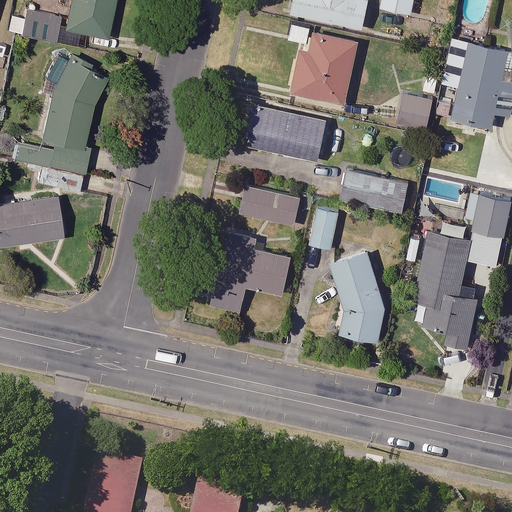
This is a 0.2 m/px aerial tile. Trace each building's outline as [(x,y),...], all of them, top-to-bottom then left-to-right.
[(74,0),(68,29),(111,39),(119,0),(74,0)] [(287,0),(286,8),(359,23),(363,0),(287,0)] [(410,0),(377,0),(377,2),(408,9),(410,0)] [(65,16),(28,8),(23,33),(60,40),(65,16)] [(355,34),(310,25),(306,44),(296,42),(286,88),(341,99),(355,34)] [(511,45),(465,34),(446,113),(489,124),(493,108),(508,112),(511,94),(511,45)] [(112,75),(72,56),(56,89),(45,139),(88,148),(98,103),(112,75)] [(425,124),(431,94),(400,87),(393,117),(425,124)] [(324,113),(250,97),(241,139),(315,155),(324,113)] [(56,147),(18,139),(15,156),(53,164),(56,147)] [(406,177),(344,163),(337,194),(399,207),(406,177)] [(83,190),(86,174),(44,165),(41,180),(83,190)] [(297,190),(242,178),(236,206),(291,218),(297,190)] [(509,194),(476,187),(468,223),(501,230),(509,194)] [(0,245),(68,236),(62,194),(0,202),(0,245)] [(336,207),(315,202),(306,239),(328,243),(336,207)] [(468,232),(424,223),(408,294),(424,297),(419,319),(444,325),(442,336),(464,341),(475,292),(456,288),(468,232)] [(253,231),(224,225),(208,301),(239,307),(245,280),(280,288),(289,249),(251,241),(253,231)] [(365,244),(327,256),(342,303),(336,326),(375,335),(383,301),(365,244)] [(126,511),(139,457),(93,447),(79,511),(237,511),(243,490),(200,481),(193,511),(126,511)]
